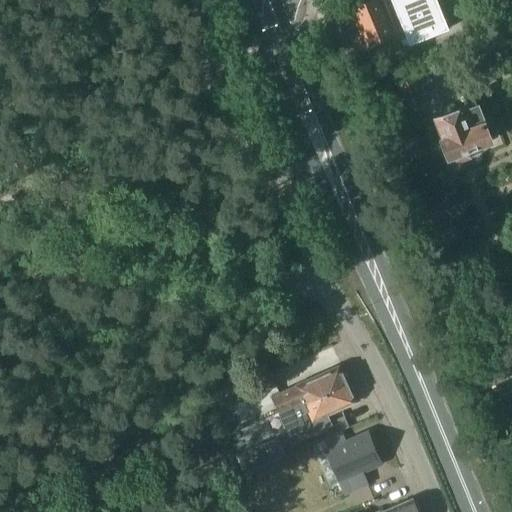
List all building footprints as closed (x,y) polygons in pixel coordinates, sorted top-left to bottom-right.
[(383,0),(369,0),(354,6),(365,31),(361,32),(367,47),(397,34),(397,32),(404,29),(411,45),(450,29),(437,0),(392,0),(385,3),(383,0)] [(407,100),(421,94),(412,72),(398,78),(407,100)] [(496,110),(489,92),(472,99),(475,106),(466,110),(465,106),(436,118),(443,138),(442,138),(449,156),(451,156),(454,164),(471,158),(468,149),(490,140),(481,116),(496,110)] [(511,353),(500,358),(505,369),(511,366),(511,353)] [(470,370),(479,391),(509,378),(505,369),(500,358),(470,370)] [(296,386),(272,396),(277,408),(277,409),(300,400),(302,399),(302,400),(349,379),(347,373),(344,371),(340,368),(339,366),(295,385),(296,386)] [(272,375),(229,393),(234,405),(277,386),(272,375)] [(300,400),(277,409),(292,443),(333,425),(327,411),(335,408),(354,400),(352,396),(351,393),(352,384),(349,379),(302,400),(302,399),(300,400)] [(346,442),(317,454),(330,485),(340,480),(345,478),(350,490),(367,483),(362,471),(381,462),(368,432),(346,442)] [(245,473),(272,461),(264,443),(237,455),(245,473)] [(418,511),(413,499),(383,511),(418,511)]
